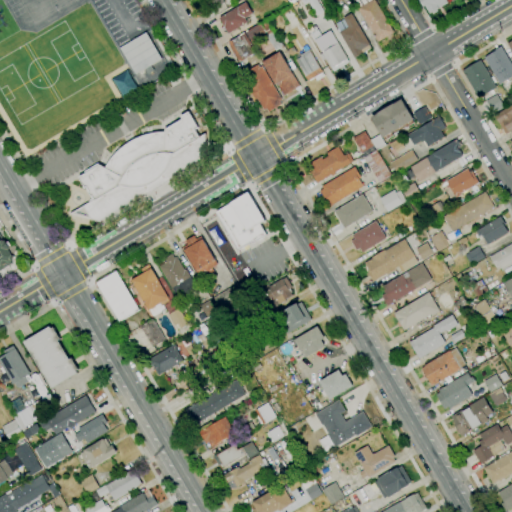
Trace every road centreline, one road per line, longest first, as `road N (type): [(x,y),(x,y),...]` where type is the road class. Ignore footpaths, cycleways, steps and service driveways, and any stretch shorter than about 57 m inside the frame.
road 1 (secondary): [(461,511),(274,195)]
road 2 (secondary): [(63,273),(205,511)]
road 3 (tertiary): [(63,273),(252,159)]
road 4 (tertiary): [(511,185),(401,0)]
road 5 (tertiary): [(340,107),(511,5)]
road 6 (secondary): [(252,159),(158,0)]
